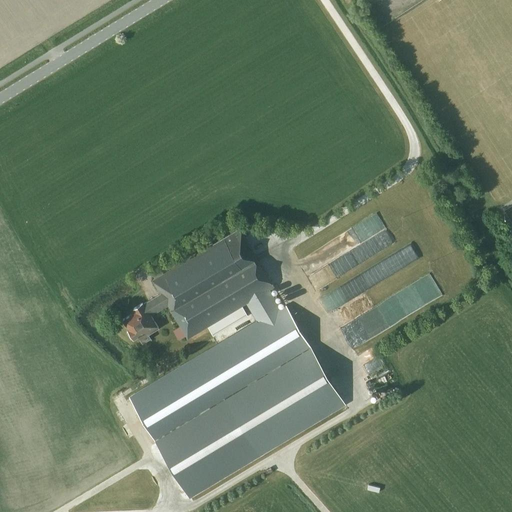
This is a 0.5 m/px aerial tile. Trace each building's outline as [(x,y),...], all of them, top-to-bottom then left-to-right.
[(345,232),(354,248),(388,228),(379,213),(345,232)] [(136,311),(123,319),(129,328),(128,328),(129,329),(127,331),(131,337),(133,336),(134,337),(138,335),(143,342),(150,337),(148,333),(158,327),(150,314),(151,313),(152,314),(167,305),(188,338),(207,326),(224,316),(228,322),(250,309),(258,321),(133,396),(130,398),(164,454),(165,455),(189,495),(253,457),(258,453),(260,455),(345,404),(344,402),(285,304),(281,307),(270,288),(274,286),(244,237),(239,228),(164,274),(162,271),(157,274),(159,276),(153,280),(160,293),(158,294),(148,301),(143,303),(134,308),(136,311)] [(360,249),(367,260),(396,242),(389,231),(360,249)] [(346,298),(422,260),(416,247),(340,285),(346,298)] [(369,371),(383,363),(379,356),(365,365),(369,371)]
